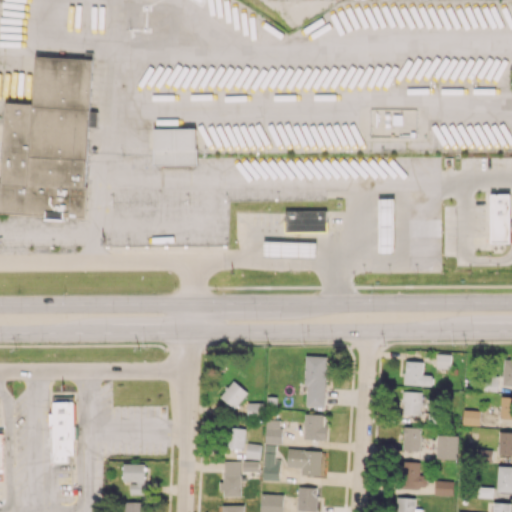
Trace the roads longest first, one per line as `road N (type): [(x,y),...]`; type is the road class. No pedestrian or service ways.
road 1 (residential): [(192,304),(192,262),(0,263)]
road 2 (primary): [(511,302),(291,303)]
road 3 (primary): [(192,304),(0,304)]
road 4 (primary): [(188,332),(369,332)]
road 5 (residential): [(369,332),(358,511)]
road 6 (residential): [(188,332),(180,511)]
road 7 (primary): [(369,332),(511,331)]
